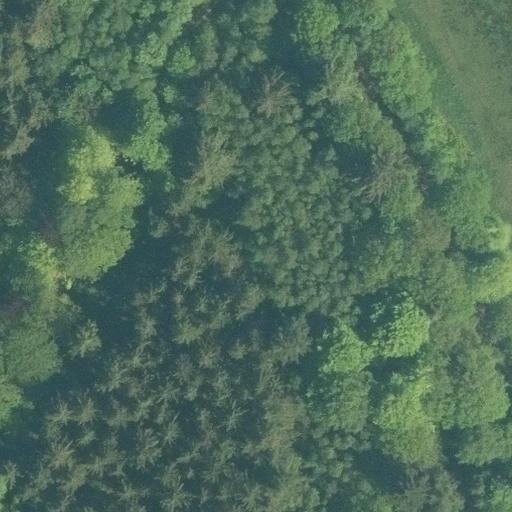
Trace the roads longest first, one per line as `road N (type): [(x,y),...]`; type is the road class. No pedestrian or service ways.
road 1 (track): [(511,402),(481,308),(405,143),(320,0)]
road 2 (track): [(209,0),(93,160),(0,335)]
road 3 (track): [(370,511),(467,321),(481,308)]
